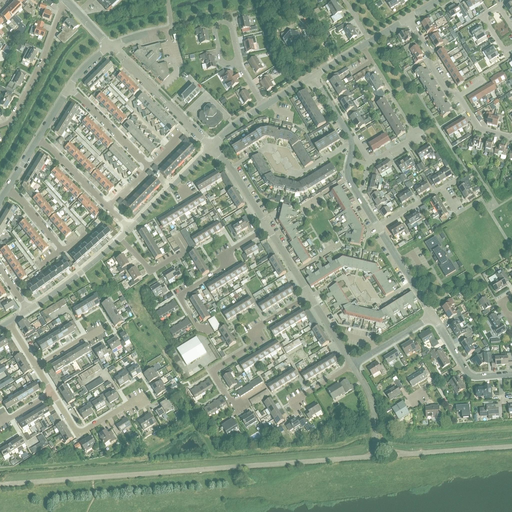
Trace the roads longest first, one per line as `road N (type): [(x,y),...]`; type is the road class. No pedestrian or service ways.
road 1 (residential): [(0,484),(366,457),(375,448),(372,409),(352,365)]
road 2 (residential): [(265,386),(230,403),(213,370),(254,344),(259,326),(309,297)]
road 3 (residential): [(204,329),(182,294),(267,227)]
road 4 (residential): [(0,126),(39,67),(67,1)]
road 5 (residential): [(144,406),(139,399),(77,434),(51,393)]
